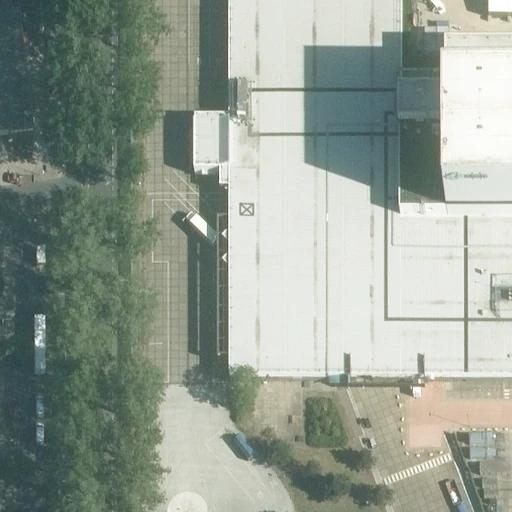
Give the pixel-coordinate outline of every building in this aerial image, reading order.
[(0,0),(0,12),(18,12),(18,0),(0,0)] [(402,0),(231,0),(231,118),(214,118),(214,122),(197,123),(196,176),(222,176),(222,194),(231,194),(231,228),(236,232),(224,244),(236,256),(224,268),(231,275),(231,383),(425,383),(511,382),(511,222),(450,222),(450,107),(403,107),(402,0)] [(22,18),(24,33),(35,31),(34,17),(22,18)] [(16,19),(0,20),(0,144),(31,141),(16,19)] [(511,66),(450,67),(450,107),(450,222),(511,222),(511,66)]
